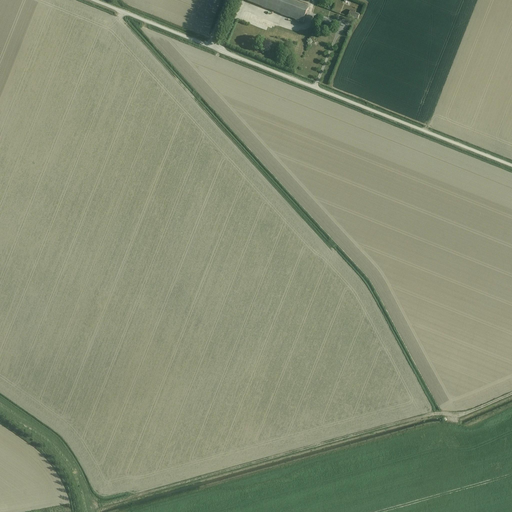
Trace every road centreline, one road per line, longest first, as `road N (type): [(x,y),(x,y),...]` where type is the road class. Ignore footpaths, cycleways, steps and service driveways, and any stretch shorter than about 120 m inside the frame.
road 1 (unclassified): [(511,165),(208,45)]
road 2 (unclassified): [(208,45),(93,0)]
